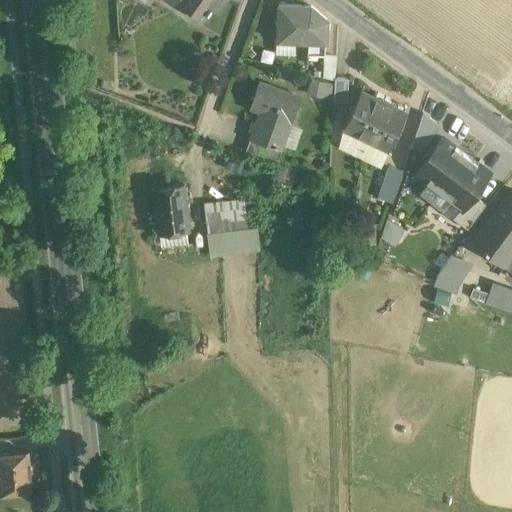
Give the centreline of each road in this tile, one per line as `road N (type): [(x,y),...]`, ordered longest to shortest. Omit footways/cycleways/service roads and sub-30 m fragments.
road 1 (primary): [(91,511),(38,0)]
road 2 (unclassified): [(511,135),(324,0)]
